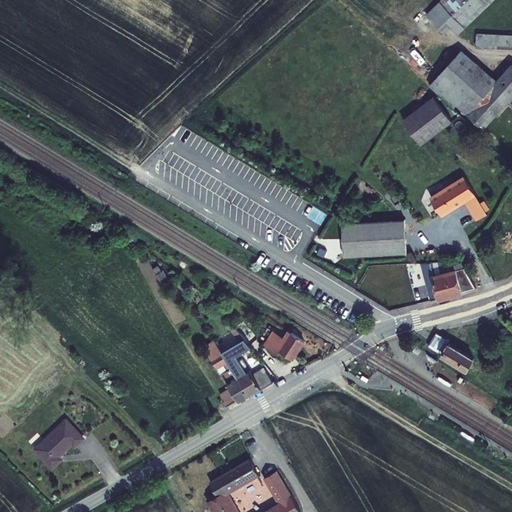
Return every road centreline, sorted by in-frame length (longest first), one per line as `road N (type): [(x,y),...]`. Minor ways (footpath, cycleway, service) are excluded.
road 1 (tertiary): [(74,511),(323,367)]
road 2 (track): [(511,487),(323,367)]
road 3 (track): [(0,85),(144,174)]
road 4 (tertiary): [(445,312),(387,328),(323,367)]
